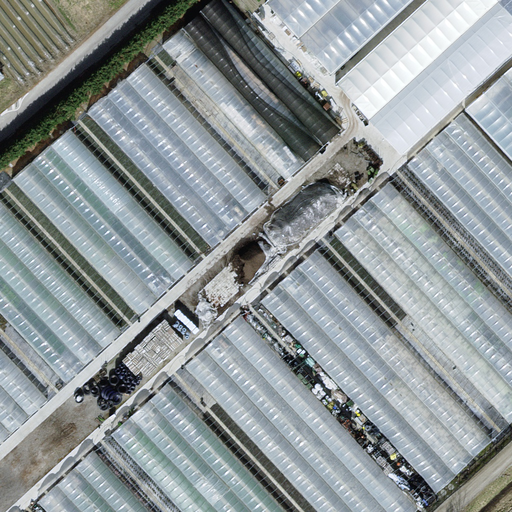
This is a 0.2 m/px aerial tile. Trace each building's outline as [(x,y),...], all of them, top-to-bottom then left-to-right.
[(287,174),(340,125),(224,0),(203,0),(162,39),(287,174)] [(272,0),(329,64),(401,0),(272,0)] [(402,147),(511,46),(511,0),(412,0),(333,72),(402,147)] [(146,53),(270,190),(285,177),(161,40),(146,53)] [(143,56),(71,123),(197,258),(269,191),(143,56)] [(69,123),(13,173),(139,310),(194,260),(69,123)] [(0,185),(0,193),(124,326),(139,313),(11,175),(0,185)] [(510,418),(511,416),(511,309),(388,177),(333,228),(510,418)] [(0,305),(66,377),(121,327),(0,194),(0,305)] [(259,295),(438,486),(509,420),(455,362),(441,375),(316,242),(259,295)] [(0,339),(49,393),(65,379),(0,308),(0,339)] [(403,511),(411,506),(412,499),(241,309),(108,428),(96,481),(74,476),(82,469),(80,469),(45,500),(55,511),(403,511)] [(0,438),(47,395),(0,343),(0,438)]
